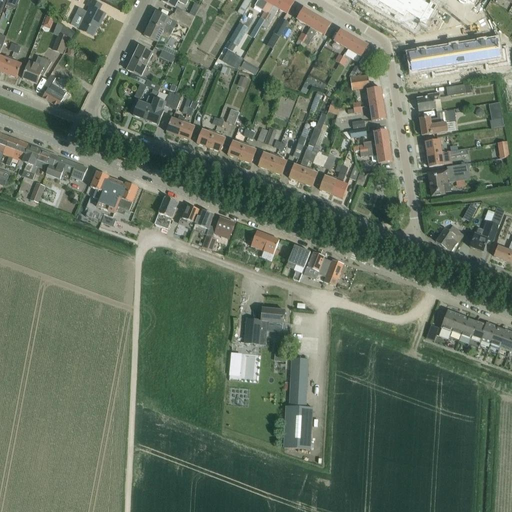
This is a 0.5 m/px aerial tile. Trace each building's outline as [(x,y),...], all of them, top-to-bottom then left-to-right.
[(105,14),(99,11),(102,5),(90,0),(89,0),(87,6),(89,7),(87,12),(79,9),(71,25),(86,33),(93,37),(98,27),(97,26),(99,23),(101,24),(105,14)] [(245,11),(251,0),(244,0),(240,8),(245,11)] [(262,26),(277,0),(258,0),(254,8),(263,14),(249,37),(253,40),(262,26)] [(286,17),(294,3),(289,0),(277,0),(262,26),(267,29),(277,12),(286,17)] [(366,0),(371,3),(369,5),(378,10),(379,8),(384,11),(383,13),(391,18),(392,15),(398,19),(396,21),(404,26),(406,23),(411,26),(410,29),(418,34),(422,26),(429,30),(436,17),(445,22),(449,15),(433,6),(432,8),(417,0),(366,0)] [(54,7),(50,15),(58,19),(62,11),(54,7)] [(191,24),(195,17),(177,8),(173,15),(191,24)] [(310,28),(317,16),(304,8),(299,17),(297,20),(310,28)] [(171,35),(174,29),(166,25),(170,18),(165,16),(156,12),(150,24),(171,35)] [(189,29),(191,24),(173,15),(171,20),(189,29)] [(326,33),(331,24),(317,16),(310,28),(306,35),(300,46),(304,49),(306,44),(308,46),(317,31),(324,36),(326,33)] [(273,49),(280,37),(289,23),(282,19),(273,33),(274,34),(267,46),(273,49)] [(292,19),(289,25),(296,28),(298,22),(292,19)] [(240,23),(229,41),(238,47),(248,28),(240,23)] [(168,40),(171,35),(150,24),(144,36),(153,40),(158,42),(161,36),(168,40)] [(58,37),(53,50),(62,54),(63,51),(65,51),(73,40),(72,39),(75,35),(62,26),(58,37)] [(347,50),(354,38),(341,30),(334,42),(347,50)] [(300,46),(306,35),(301,33),(297,40),(298,40),(296,44),(300,46)] [(320,53),(327,42),(321,38),(315,50),(320,53)] [(361,58),(368,46),(354,38),(347,50),(361,58)] [(497,40),(485,42),(488,60),(499,58),(500,63),(507,62),(505,48),(498,49),(497,40)] [(485,42),(474,43),(477,61),(488,60),(485,42)] [(474,43),(464,45),(466,63),(477,61),(474,43)] [(464,45),(453,47),(456,65),(466,63),(464,45)] [(175,58),(178,52),(165,46),(162,52),(175,58)] [(146,66),(152,53),(139,47),(133,59),(146,66)] [(453,47),(442,48),(445,66),(456,65),(453,47)] [(442,48),(431,50),(434,68),(445,66),(442,48)] [(431,50),(421,52),(424,70),(434,68),(431,50)] [(172,64),(175,58),(162,52),(159,58),(172,64)] [(410,59),(408,59),(410,67),(411,66),(412,71),(424,70),(421,52),(409,53),(410,59)] [(10,60),(11,58),(5,55),(4,58),(0,55),(0,72),(5,74),(10,60)] [(339,64),(343,57),(339,55),(335,61),(339,64)] [(43,76),(52,62),(38,57),(35,64),(29,62),(26,70),(23,79),(37,85),(41,73),(43,74),(43,76)] [(343,67),(347,60),(343,57),(339,64),(343,67)] [(17,60),(11,58),(10,60),(5,74),(16,79),(22,64),(16,62),(17,60)] [(141,77),(146,66),(133,59),(127,70),(136,75),(141,77)] [(350,78),(357,77),(365,64),(358,61),(358,60),(358,61),(348,77),(350,78)] [(245,62),(241,68),(255,76),(259,70),(245,62)] [(58,107),(63,98),(66,93),(52,84),(56,79),(50,76),(39,93),(44,96),(43,99),(58,107)] [(357,77),(350,78),(352,91),(360,90),(370,88),(368,76),(357,77)] [(158,92),(161,87),(148,80),(145,86),(146,87),(154,90),(158,92)] [(146,87),(145,86),(141,84),(134,97),(140,100),(146,87)] [(447,97),(471,93),(469,84),(464,85),(446,88),(447,97)] [(369,106),(383,104),(381,89),(371,90),(367,91),(369,106)] [(155,99),(158,92),(154,90),(153,90),(150,97),(148,96),(145,104),(139,102),(133,116),(146,121),(151,107),(155,99)] [(170,109),(175,95),(169,93),(165,103),(164,106),(165,107),(170,109)] [(418,112),(428,110),(436,109),(434,101),(440,100),(439,93),(427,95),(427,97),(426,97),(416,99),(418,112)] [(176,111),(181,97),(175,95),(170,109),(176,111)] [(165,103),(160,101),(155,99),(151,107),(146,121),(158,126),(164,111),(163,111),(165,107),(164,106),(165,103)] [(189,108),(190,103),(191,101),(187,100),(182,113),(186,115),(188,108),(189,108)] [(338,113),(340,109),(336,108),(337,104),(332,102),(329,110),(338,113)] [(462,103),(447,103),(448,111),(462,111),(462,103)] [(372,121),(376,121),(386,119),(383,104),(369,106),(372,121)] [(235,126),(240,113),(231,110),(226,123),(235,126)] [(449,123),(447,111),(436,113),(437,118),(430,119),(429,118),(419,119),(422,136),(432,134),(448,132),(447,123),(449,123)] [(308,146),(306,150),(311,152),(313,153),(315,148),(321,131),(327,115),(321,113),(315,129),(308,146)] [(177,137),(184,118),(179,116),(177,121),(171,119),(170,123),(166,133),(177,137)] [(189,141),(193,132),(194,127),(189,125),(190,123),(184,121),(185,119),(184,118),(177,137),(189,141)] [(263,143),(268,131),(262,129),(257,141),(263,143)] [(271,147),(277,132),(270,129),(265,144),(271,147)] [(349,140),(350,139),(350,138),(366,136),(365,129),(349,131),(350,132),(342,133),(349,140)] [(208,149),(215,132),(209,130),(208,132),(202,130),(200,135),(197,144),(208,149)] [(360,151),(390,146),(387,131),(373,133),(374,141),(363,143),(363,145),(359,146),(353,147),(354,152),(360,151)] [(220,153),(224,144),(225,139),(220,137),(221,134),(215,132),(208,149),(220,153)] [(3,155),(9,138),(1,135),(0,137),(0,153),(1,154),(0,155),(0,162),(3,155)] [(10,167),(13,158),(19,142),(9,138),(3,155),(9,157),(6,165),(10,167)] [(435,141),(425,143),(427,156),(445,153),(444,146),(440,146),(439,141),(435,141)] [(23,162),(29,145),(19,142),(13,158),(19,161),(17,168),(20,170),(23,162)] [(239,160),(245,144),(239,142),(238,144),(233,142),(231,147),(227,156),(239,160)] [(506,142),(497,143),(498,152),(508,151),(506,142)] [(251,165),(254,155),(256,151),(250,149),(251,146),(245,144),(239,160),(251,165)] [(24,170),(21,176),(26,178),(28,172),(30,173),(33,165),(39,149),(29,145),(23,162),(27,164),(25,170),(24,170)] [(299,159),(304,147),(297,145),(293,157),(299,159)] [(390,146),(360,151),(361,158),(365,157),(365,158),(377,156),(378,164),(392,162),(392,161),(390,146)] [(313,164),(323,168),(327,157),(317,153),(319,149),(315,148),(313,153),(312,155),(310,162),(313,163),(313,164)] [(28,172),(26,178),(28,179),(33,180),(35,175),(37,168),(45,170),(51,154),(39,149),(33,165),(30,173),(28,172)] [(445,153),(427,156),(429,167),(452,164),(451,158),(452,158),(452,157),(466,155),(465,149),(458,150),(458,151),(450,152),(445,153)] [(300,183),(307,167),(309,161),(310,162),(312,155),(313,153),(311,152),(306,150),(300,167),(294,165),(289,179),(300,183)] [(270,172),(276,155),(270,153),(269,155),(264,153),(262,158),(258,167),(270,172)] [(83,182),(87,169),(57,157),(57,156),(51,154),(45,170),(47,171),(46,175),(60,180),(64,171),(72,174),(71,177),(83,182)] [(281,176),(285,167),(287,162),(281,160),(282,158),(276,155),(270,172),(281,176)] [(331,171),(336,158),(328,155),(327,157),(323,168),(331,171)] [(355,181),(359,172),(355,164),(349,179),(355,181)] [(431,197),(441,195),(445,195),(444,193),(451,192),(450,183),(470,180),(467,164),(447,167),(447,170),(428,173),(431,197)] [(343,200),(348,185),(342,183),(348,168),(342,166),(339,173),(337,179),(331,195),(343,200)] [(300,183),(312,188),(317,174),(312,172),(313,169),(307,167),(300,183)] [(0,181),(6,184),(10,174),(0,170),(0,181)] [(109,177),(97,172),(90,191),(95,193),(89,210),(95,212),(100,197),(101,198),(108,179),(109,177)] [(331,195),(337,179),(331,176),(331,179),(325,177),(319,191),(331,195)] [(125,185),(108,179),(101,198),(100,197),(95,212),(104,216),(113,219),(117,207),(125,185)] [(36,183),(30,200),(38,203),(45,186),(36,183)] [(117,207),(129,212),(138,188),(126,183),(125,185),(117,207)] [(168,230),(174,212),(178,202),(165,198),(155,225),(168,230)] [(195,224),(200,211),(187,206),(182,219),(186,221),(184,226),(191,228),(193,223),(195,224)] [(475,234),(470,248),(483,253),(487,240),(493,242),(496,233),(499,226),(503,216),(505,211),(499,209),(496,208),(491,223),(487,221),(483,231),(478,229),(476,235),(475,234)] [(210,225),(214,216),(200,211),(195,224),(195,225),(206,229),(205,231),(207,232),(210,225)] [(104,216),(101,223),(113,228),(116,220),(113,219),(104,216)] [(228,239),(231,233),(235,224),(220,218),(214,234),(228,239)] [(436,242),(445,249),(447,248),(452,252),(458,244),(452,240),(455,236),(445,229),(436,242)] [(270,263),(275,250),(279,241),(257,232),(253,241),(251,248),(261,252),(259,258),(270,263)] [(212,251),(215,242),(216,240),(206,236),(205,238),(201,248),(212,251)] [(511,242),(511,243),(510,247),(499,243),(498,247),(497,246),(494,257),(508,262),(511,252),(511,242)] [(299,282),(304,268),(307,261),(310,252),(294,246),(290,257),(291,257),(286,267),(294,270),(295,273),(293,280),(299,282)] [(307,268),(304,276),(324,283),(326,278),(332,262),(324,259),(324,258),(313,253),(309,263),(307,268)] [(338,280),(343,265),(332,261),(332,262),(326,278),(324,283),(335,287),(338,280)] [(410,297),(408,307),(417,309),(419,299),(410,297)] [(247,319),(245,344),(259,345),(259,341),(265,342),(266,332),(282,333),(283,325),(284,312),(262,310),(261,320),(247,319)] [(442,320),(437,335),(449,339),(451,332),(458,315),(448,312),(444,321),(442,320)] [(458,315),(451,332),(461,336),(467,319),(458,315)] [(467,319),(461,336),(470,339),(477,322),(467,319)] [(477,322),(470,339),(480,343),(480,342),(487,324),(486,324),(486,326),(477,322)] [(480,342),(490,345),(496,327),(487,324),(480,342)] [(496,327),(490,345),(499,349),(506,331),(496,327)] [(511,333),(506,331),(499,349),(509,352),(511,343),(511,333)] [(276,353),(275,361),(286,362),(287,354),(276,353)] [(292,360),(290,406),(287,406),(285,447),(312,448),(313,407),(306,407),(308,360),(292,360)] [(327,397),(327,387),(316,386),(315,396),(327,397)]
